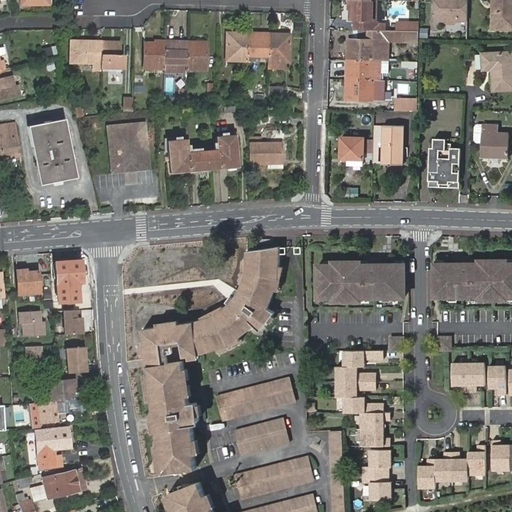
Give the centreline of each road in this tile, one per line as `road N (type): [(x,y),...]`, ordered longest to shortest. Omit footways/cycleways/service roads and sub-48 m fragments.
road 1 (unclassified): [(103,231),(119,435),(139,511)]
road 2 (residential): [(311,217),(318,2)]
road 3 (primary): [(311,217),(103,231)]
road 4 (residential): [(421,216),(422,389),(434,417)]
